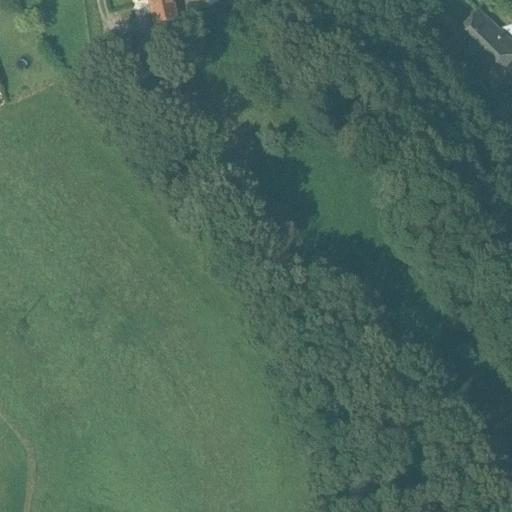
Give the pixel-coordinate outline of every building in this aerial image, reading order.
[(142,0),(143,0),(148,0),(154,26),(178,21),(173,0),(142,0)] [(511,56),(511,37),(479,5),(447,38),(489,79),(511,58),(511,56)] [(180,29),(152,35),(155,52),(184,45),(180,29)] [(151,32),(137,35),(141,55),(155,52),(152,35),(151,32)] [(137,35),(131,37),(135,56),(136,56),(141,55),(137,35)] [(131,37),(116,40),(121,63),(136,60),(136,56),(135,56),(131,37)]
